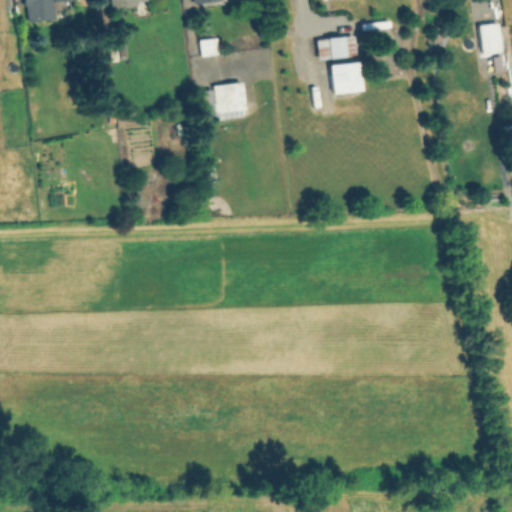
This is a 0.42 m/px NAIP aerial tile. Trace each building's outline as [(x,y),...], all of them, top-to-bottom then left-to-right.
[(65,0),(52,2),(54,18),(28,22),(27,18),(23,18),(20,0),(65,0)] [(136,0),(137,5),(110,8),(109,0),(136,0)] [(500,52),(480,54),(477,25),(496,23),(500,52)] [(352,36),(353,43),(359,43),(359,46),(354,46),(355,55),(316,59),(314,40),(352,36)] [(218,53),(200,56),(198,41),(216,38),(218,53)] [(361,89),(332,94),(328,66),(356,62),(361,89)] [(239,83),(243,108),(225,110),(224,102),(214,104),(212,86),(239,83)]
